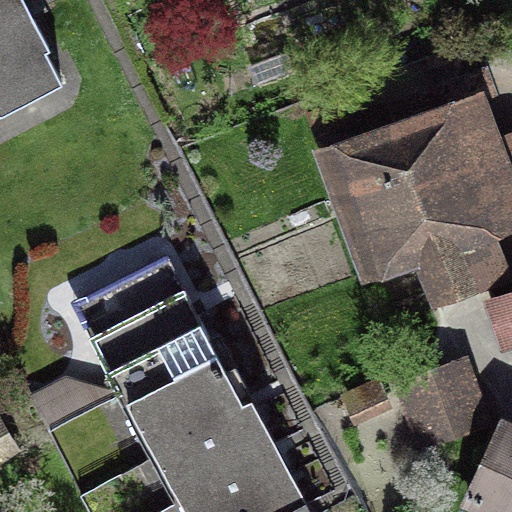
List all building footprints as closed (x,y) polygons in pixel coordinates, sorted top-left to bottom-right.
[(0,0),(0,104),(2,109),(0,111),(61,80),(44,48),(48,46),(24,0),(0,0)] [(115,0),(133,37),(192,9),(187,0),(115,0)] [(499,21),(461,34),(468,53),(506,39),(499,21)] [(419,255),(433,296),(505,270),(490,229),(509,223),(465,101),(492,92),(480,62),(343,120),(338,105),(310,115),(368,273),(419,255)] [(511,182),(511,132),(499,138),(511,182)] [(78,301),(181,502),(271,456),(167,255),(78,301)] [(511,334),(511,294),(492,301),(505,337),(511,334)] [(425,445),(482,425),(461,365),(404,385),(425,445)] [(32,397),(47,427),(97,402),(90,387),(66,380),(32,397)] [(358,419),(386,406),(375,383),(348,395),(358,419)] [(0,487),(29,471),(0,420),(0,487)] [(511,511),(511,428),(505,425),(471,499),(500,511),(511,511)] [(211,511),(281,477),(271,456),(181,502),(186,511),(211,511)] [(253,511),(290,494),(281,477),(211,511),(253,511)] [(292,511),(298,509),(290,494),(253,511),(292,511)]
